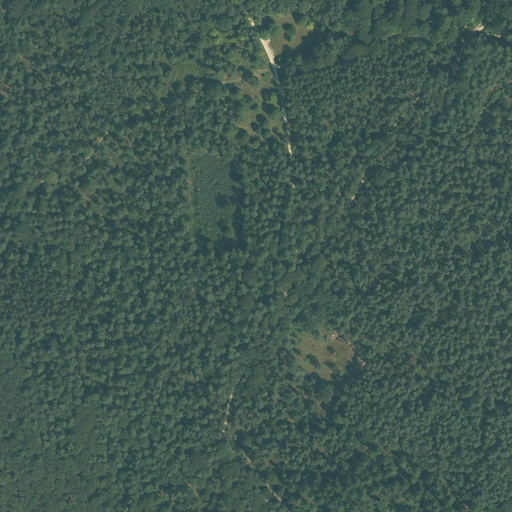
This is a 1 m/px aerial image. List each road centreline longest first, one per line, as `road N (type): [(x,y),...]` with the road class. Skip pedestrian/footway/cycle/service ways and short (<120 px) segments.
road 1 (track): [(280,312),(298,296),(343,208),(507,0)]
road 2 (track): [(274,67),(152,104),(107,131),(78,165),(24,191),(0,214)]
road 3 (track): [(291,279),(231,397),(209,511)]
road 4 (track): [(274,67),(297,231),(291,279)]
road 5 (track): [(473,29),(421,32),(274,67)]
road 6 (track): [(108,511),(105,468),(0,430)]
